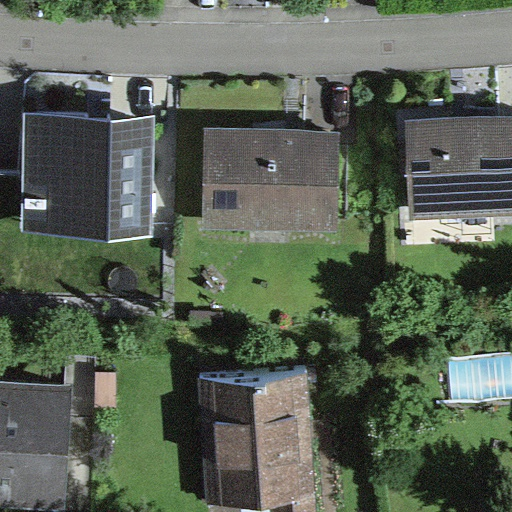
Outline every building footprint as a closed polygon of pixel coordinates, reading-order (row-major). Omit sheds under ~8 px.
[(111,117),(110,109),(31,108),(29,187),(26,187),(26,197),(45,197),(46,191),(83,193),(82,219),(145,221),(148,118),(111,117)] [(511,201),(511,113),(409,118),(412,205),(462,204),(462,189),(489,188),(490,203),(511,201)] [(286,216),(334,218),(337,130),(208,127),(205,214),(254,216),(254,199),(286,200),(286,216)] [(309,415),(306,363),(200,371),(203,424),(218,423),(221,471),(273,468),(274,490),(270,490),(271,511),(315,511),(312,460),(301,461),(298,416),(309,415)] [(65,382),(0,377),(0,482),(12,483),(11,493),(12,493),(57,496),(65,382)]
